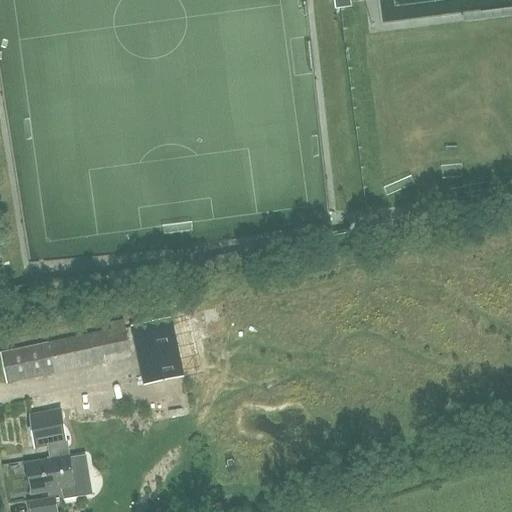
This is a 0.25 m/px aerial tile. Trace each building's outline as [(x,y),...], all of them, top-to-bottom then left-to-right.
[(144,386),(202,373),(190,315),(132,328),(144,386)] [(7,383),(106,363),(104,356),(129,351),(123,321),(110,324),(112,330),(1,354),(7,383)] [(66,442),(60,411),(29,417),(35,448),(50,445),(52,458),(48,458),(49,461),(51,475),(54,474),(56,487),(62,486),(63,495),(64,500),(78,498),(71,455),(70,455),(67,441),(66,442)] [(52,497),(63,495),(62,486),(56,487),(54,474),(51,475),(49,461),(27,464),(31,495),(31,496),(48,494),(48,497),(52,497)] [(28,502),(29,511),(58,511),(56,497),(28,502)] [(202,511),(221,511),(219,502),(201,507),(202,511)]
